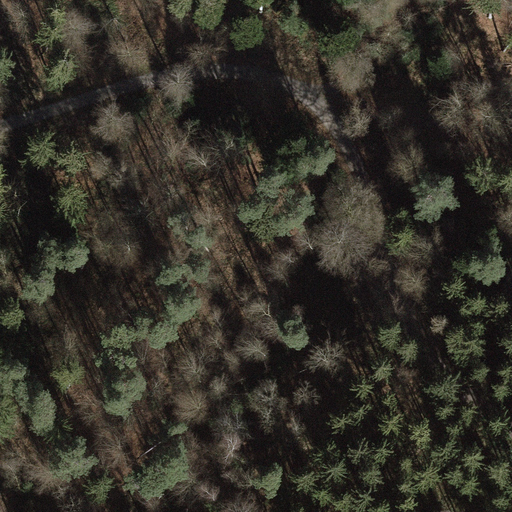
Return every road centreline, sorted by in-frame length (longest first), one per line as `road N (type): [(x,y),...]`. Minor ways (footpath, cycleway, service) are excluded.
road 1 (track): [(316,104),(357,174),(424,351),(511,428)]
road 2 (track): [(0,126),(188,73),(263,73),(296,84),(316,104)]
road 3 (track): [(316,104),(511,192)]
